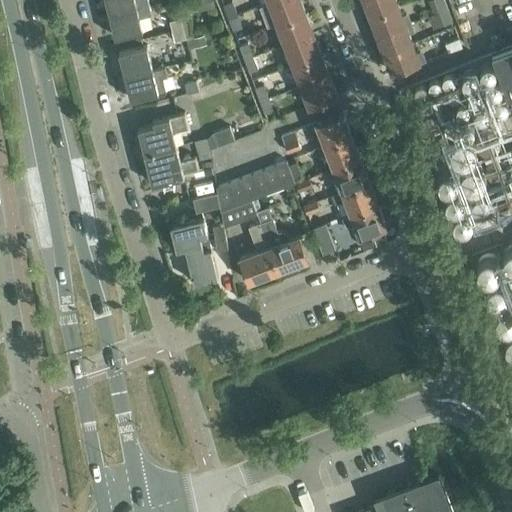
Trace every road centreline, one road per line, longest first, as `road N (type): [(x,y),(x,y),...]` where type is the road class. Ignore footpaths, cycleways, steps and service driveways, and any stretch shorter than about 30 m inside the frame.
road 1 (primary): [(143,511),(30,0)]
road 2 (primary): [(5,0),(105,511)]
road 3 (residential): [(165,333),(108,167),(65,0)]
road 4 (residential): [(0,138),(45,396),(21,411)]
road 5 (residential): [(165,333),(188,341),(430,248)]
road 6 (residential): [(337,0),(430,248)]
road 7 (tertiary): [(300,456),(475,388)]
road 8 (residential): [(430,248),(475,388)]
